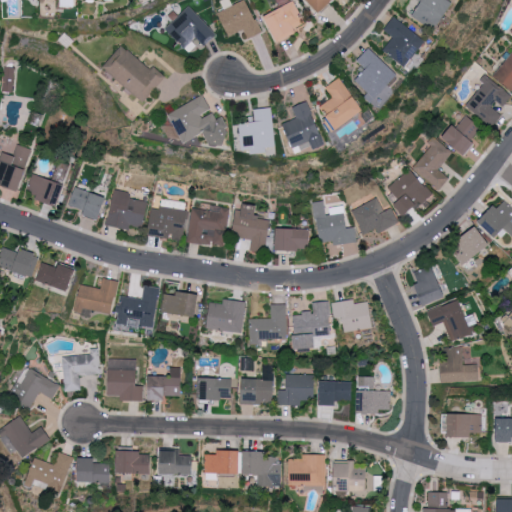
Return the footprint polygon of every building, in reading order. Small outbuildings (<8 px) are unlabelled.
[(249,39),(263,32),(247,0),(244,0),(218,12),(230,36),(244,29),(249,39)] [(265,16),(279,41),(308,25),(294,0),(265,16)] [(413,16),(436,31),(454,2),(450,0),(420,0),(422,1),(413,16)] [(202,46),(216,33),(190,5),(165,28),(189,53),(200,43),(202,46)] [(394,37),(384,51),(406,67),(426,40),(394,17),(384,30),(394,37)] [(166,76),(155,66),(151,70),(122,45),(103,66),(143,102),(166,76)] [(398,75),(369,47),(357,60),(366,70),(355,81),(379,105),(387,97),(385,96),(389,91),(385,88),(398,75)] [(511,52),(493,74),(511,90),(511,52)] [(13,67),(3,67),(2,91),(12,92),(13,67)] [(466,105),(494,126),(504,112),(501,110),(511,94),(487,76),(466,105)] [(326,86),(333,97),(320,106),(327,118),(325,119),(333,132),(364,112),(341,77),(326,86)] [(212,149),(233,138),(222,117),(217,119),(212,111),(211,111),(203,95),(168,113),(183,143),(203,132),(212,149)] [(325,145),(307,101),(292,107),(296,118),(283,123),(293,147),(310,141),(313,149),(325,145)] [(277,148),(271,106),(254,109),(255,121),(239,123),(244,153),(277,148)] [(473,139),(483,128),(467,113),(445,137),(466,155),(477,142),(473,139)] [(439,169),(453,152),(435,138),(412,167),(439,190),(449,178),(439,169)] [(0,185),(20,191),(33,149),(17,144),(13,155),(2,152),(0,157),(0,185)] [(420,203),(422,206),(434,194),(409,168),(389,187),(401,200),(395,205),(406,216),(420,203)] [(26,194),(59,206),(66,185),(33,173),(26,194)] [(86,211),(85,215),(100,220),(108,197),(75,186),(69,205),(86,211)] [(107,225),(129,229),(130,225),(143,228),(148,202),(130,198),(132,192),(113,189),(107,225)] [(392,208),(385,212),(378,198),(352,210),(363,234),(377,228),(379,233),(399,223),(392,208)] [(511,235),(511,206),(504,199),(480,222),(497,238),(506,229),(511,235)] [(344,205),(327,207),(326,200),(314,202),(319,245),(357,241),(355,227),(347,228),(344,205)] [(258,205),(243,203),(242,210),(236,210),(233,236),(252,239),(250,251),(265,253),(270,219),(256,217),(258,205)] [(148,236),(184,239),(187,210),(151,206),(148,236)] [(229,208),(220,207),(220,211),(192,208),(188,242),(225,246),(229,208)] [(276,249),(310,250),(310,229),(277,228),(276,249)] [(492,247),(481,229),(451,248),(462,265),(492,247)] [(4,245),(0,257),(0,266),(31,277),(38,256),(4,245)] [(36,280),(71,292),(79,270),(59,263),(58,267),(42,262),(36,280)] [(445,299),(436,265),(415,271),(424,304),(445,299)] [(119,280),(103,278),(101,288),(80,284),(75,312),(82,314),(83,307),(113,313),(119,280)] [(120,295),(116,323),(128,325),(129,316),(142,318),(141,326),(154,328),(160,287),(145,285),(143,298),(120,295)] [(164,294),(162,313),(198,316),(200,294),(178,291),(177,295),(164,294)] [(243,333),(246,301),(224,299),(223,304),(210,302),(207,329),(243,333)] [(343,317),(345,332),(373,327),(369,301),(355,303),(354,299),(332,303),(335,318),(343,317)] [(465,317),(459,300),(428,310),(433,326),(444,322),(450,341),(477,332),(472,314),(465,317)] [(316,349),(315,335),(331,335),(330,301),(312,302),(313,312),(293,313),(294,349),(316,349)] [(251,318),(250,341),(287,342),(288,304),(271,303),(271,318),(251,318)] [(444,381),(479,381),(479,365),(467,365),(466,347),(444,348),(444,381)] [(65,392),(81,391),(80,375),(101,374),(99,348),(90,348),(91,354),(63,356),(65,392)] [(142,401),(143,386),(137,386),(137,359),(109,358),(108,395),(121,396),(120,400),(142,401)] [(243,403),(274,404),(275,366),(264,366),(264,379),(243,379),(243,403)] [(182,368),(171,367),(171,376),(151,376),(150,400),(167,400),(167,395),(181,396),(182,368)] [(60,382),(26,369),(19,389),(26,391),(23,401),(34,405),(39,392),(54,398),(60,382)] [(278,390),(279,405),(300,405),(300,399),(314,399),(313,374),(287,375),(287,390),(278,390)] [(199,399),(232,400),(233,379),(200,378),(199,399)] [(320,405),(338,405),(338,399),(352,400),(353,381),(321,380),(320,405)] [(391,391),(359,390),(358,413),(381,414),(382,410),(391,410),(391,391)] [(482,414),(445,414),(444,436),(472,436),(472,432),(482,432),(482,414)] [(32,432),(20,415),(0,429),(0,435),(12,452),(17,448),(24,458),(52,439),(42,426),(32,432)] [(511,441),(511,418),(498,418),(499,442),(511,441)] [(117,473),(150,474),(151,451),(118,450),(117,473)] [(162,450),(161,474),(192,475),(193,455),(180,455),(180,451),(162,450)] [(206,454),(205,479),(217,479),(217,473),(240,474),(240,451),(218,450),(217,454),(206,454)] [(35,479),(63,488),(74,457),(59,451),(55,464),(35,457),(26,485),(32,487),(35,479)] [(243,475),(257,475),(257,487),(280,487),(281,464),(275,464),(276,453),(244,451),(243,475)] [(325,485),(325,455),(302,454),(302,459),(289,458),(289,484),(325,485)] [(110,483),(111,463),(95,463),(95,458),(79,458),(78,482),(110,483)] [(336,491),(382,491),(382,471),(356,471),(356,461),(336,461),(336,491)] [(448,507),(448,492),(428,492),(428,507),(448,507)] [(511,511),(511,499),(500,499),(499,511),(511,511)]
